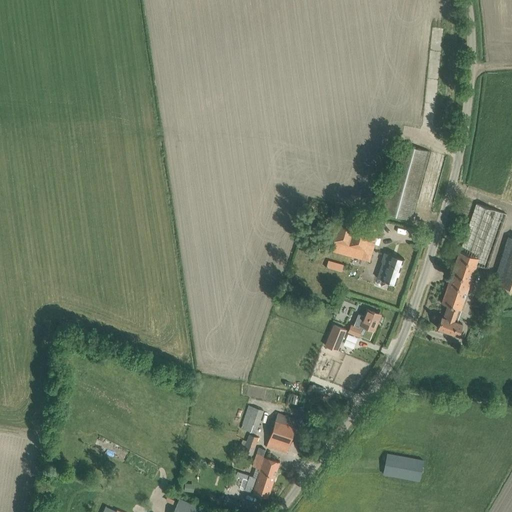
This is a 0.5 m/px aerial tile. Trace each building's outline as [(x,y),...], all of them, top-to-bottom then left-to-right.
[(410,220),(429,151),(399,143),(381,212),(410,220)] [(506,214),(476,203),(442,303),(448,305),(444,317),(441,316),(437,328),(459,335),(463,323),(454,320),(457,311),(460,312),(476,264),(487,268),(506,214)] [(333,211),(323,247),(369,260),(380,224),(333,211)] [(511,237),(508,237),(493,281),(511,287),(511,237)] [(395,284),(404,260),(391,256),(384,253),(381,262),(383,262),(377,278),(395,284)] [(326,267),(341,272),(343,265),(328,261),(326,267)] [(374,330),(380,314),(366,309),(364,315),(359,313),(353,327),(349,325),(347,331),(358,335),(361,329),(360,328),(361,325),(374,330)] [(325,345),(338,350),(346,329),(334,324),(325,345)] [(241,428),(256,433),(263,410),(248,405),(241,428)] [(286,454),(298,419),(278,412),(266,447),(286,454)] [(253,455),(259,438),(249,434),(245,446),(240,444),(238,450),(253,455)] [(267,497),(279,461),(262,456),(264,449),(259,447),(253,466),(256,467),(253,476),(250,475),(245,490),(267,497)] [(387,453),(383,474),(418,480),(422,460),(387,453)] [(242,511),(249,511),(252,506),(225,496),(222,505),(242,511)] [(210,511),(179,498),(172,511),(210,511)]
